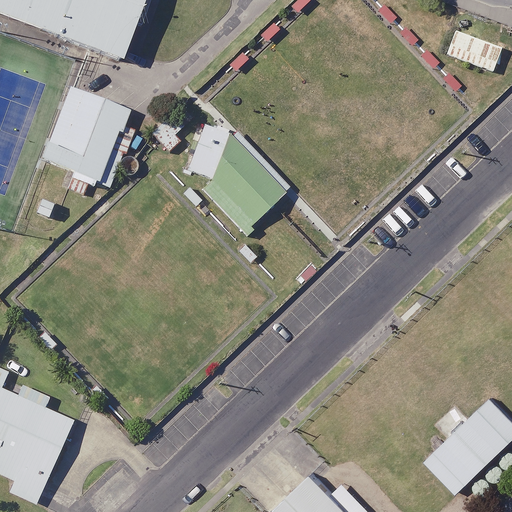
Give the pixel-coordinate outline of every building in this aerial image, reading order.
[(127,0),(0,0),(0,39),(99,76),(127,0)] [(503,48),(456,31),(447,55),(494,72),(503,48)] [(110,121),(52,99),(22,182),(80,203),(110,121)] [(186,126),(174,114),(153,134),(170,152),(182,141),(176,135),(186,126)] [(265,210),(207,152),(167,191),(225,250),(265,210)] [(42,199),(37,215),(52,219),(57,204),(42,199)] [(511,264),(494,281),(511,300),(511,264)] [(506,337),(470,302),(438,335),(480,377),(500,357),(493,350),(506,337)] [(432,337),(415,319),(406,329),(423,346),(432,337)] [(392,400),(373,380),(364,389),(397,425),(410,413),(395,397),(392,400)] [(511,441),(511,414),(496,396),(471,420),(455,404),(434,424),(450,440),(429,460),(460,492),(481,472),(490,481),(511,459),(511,448),(508,445),(511,443),(511,441)] [(24,511),(56,430),(0,408),(0,511),(2,511),(24,511)] [(388,474),(402,460),(403,453),(361,408),(328,439),(369,484),(382,473),(388,474)] [(330,489),(315,474),(276,511),(374,511),(341,478),(330,489)]
